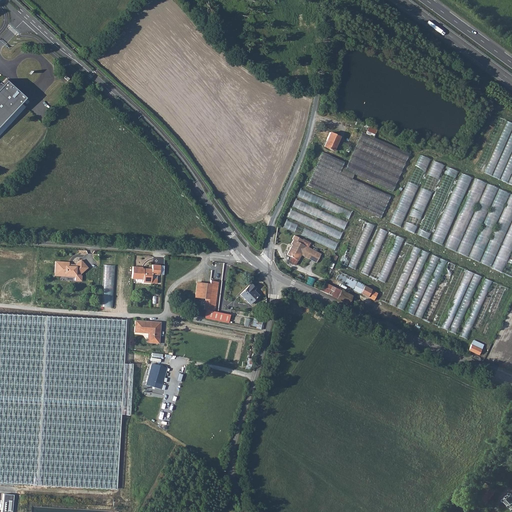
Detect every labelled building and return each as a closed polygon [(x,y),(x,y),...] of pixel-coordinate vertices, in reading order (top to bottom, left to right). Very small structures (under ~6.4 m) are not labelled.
[(0,82),(0,124),(27,95),(8,78),(3,84),(2,83),(1,82),(0,82)] [(486,173),(504,119),(498,117),(479,170),(486,173)] [(492,176),(511,128),(511,122),(508,121),(485,173),(492,176)] [(511,129),(494,177),(509,183),(508,184),(511,185),(511,129)] [(333,151),(339,136),(329,132),(323,146),(333,151)] [(362,132),(345,170),(392,191),(409,153),(362,132)] [(380,218),(390,196),(339,173),(344,162),(322,152),(307,185),(380,218)] [(392,223),(402,227),(430,158),(422,155),(417,167),(415,166),(392,223)] [(432,160),(406,229),(417,233),(443,164),(432,160)] [(447,166),(419,235),(430,240),(457,171),(447,166)] [(445,246),(470,176),(460,172),(435,242),(445,246)] [(485,183),(486,182),(475,178),(448,249),(470,257),(497,187),(485,183)] [(511,275),(511,194),(499,189),(472,259),(480,262),(480,263),(511,275)] [(349,219),(352,211),(319,197),(316,203),(322,205),(323,203),(326,205),(324,208),(349,219)] [(345,228),(348,222),(316,208),(313,215),(345,228)] [(291,210),(288,218),(340,238),(343,231),(291,210)] [(341,263),(348,266),(366,221),(359,218),(341,263)] [(287,221),(284,228),(336,249),(339,241),(287,221)] [(367,222),(349,267),(356,269),(374,225),(367,222)] [(380,228),(362,273),(369,275),(387,231),(380,228)] [(389,232),(370,276),(377,279),(396,234),(389,232)] [(302,239),(294,235),(292,239),(293,240),(291,244),(292,244),(292,245),(291,247),(291,246),(287,254),(291,257),(289,261),(295,265),(298,260),(301,255),(316,263),(321,254),(308,247),(310,242),(302,238),(302,239)] [(397,235),(379,280),(386,283),(404,238),(397,235)] [(382,300),(389,303),(413,246),(406,243),(382,300)] [(413,246),(391,305),(406,310),(428,252),(413,246)] [(424,319),(446,260),(432,255),(410,313),(417,315),(416,316),(424,319)] [(69,262),(55,261),(55,273),(62,273),(64,276),(75,276),(75,280),(80,280),(81,279),(80,275),(80,274),(87,267),(81,260),(75,265),(72,264),(72,266),(69,266),(69,264),(69,262)] [(432,322),(454,264),(447,262),(425,320),(432,322)] [(114,307),(116,265),(104,265),(103,307),(114,307)] [(142,268),(142,267),(132,267),(132,278),(143,279),(142,282),(151,283),(152,274),(157,274),(159,275),(160,265),(152,265),(152,269),(142,268)] [(435,325),(450,330),(473,272),(465,269),(458,266),(435,325)] [(339,273),(336,279),(353,288),(357,282),(346,276),(339,273)] [(474,273),(451,332),(457,334),(481,276),(474,273)] [(468,339),(492,281),(486,278),(462,337),(468,339)] [(206,310),(214,311),(218,282),(210,280),(210,284),(197,282),(195,297),(205,298),(204,309),(206,310)] [(319,290),(327,294),(332,286),(323,281),(319,290)] [(371,290),(371,289),(361,284),(357,282),(353,288),(353,289),(373,300),(377,293),(371,290)] [(473,331),(479,334),(500,285),(493,282),(473,331)] [(255,288),(251,283),(240,294),(250,304),(259,295),(253,290),(255,288)] [(488,338),(508,288),(501,285),(481,335),(488,338)] [(350,299),(352,296),(332,286),(327,294),(348,304),(350,299)] [(358,303),(350,299),(348,304),(356,308),(358,303)] [(205,318),(216,320),(218,312),(214,311),(206,310),(205,318)] [(225,313),(218,312),(216,320),(223,321),(225,313)] [(0,483),(37,485),(117,489),(121,414),(130,414),(132,363),(123,363),(125,320),(45,316),(0,314),(0,483)] [(160,322),(135,320),(134,332),(148,333),(147,342),(159,343),(160,322)] [(481,349),(478,348),(471,345),(468,350),(478,355),(479,354),(481,349)] [(161,389),(167,368),(151,364),(146,385),(161,389)] [(151,395),(149,402),(156,404),(158,396),(151,395)] [(150,408),(146,415),(154,418),(157,411),(150,408)] [(481,511),(496,491),(487,483),(478,495),(480,496),(469,511),(468,511),(481,511)] [(12,511),(13,495),(3,494),(1,511),(12,511)]
